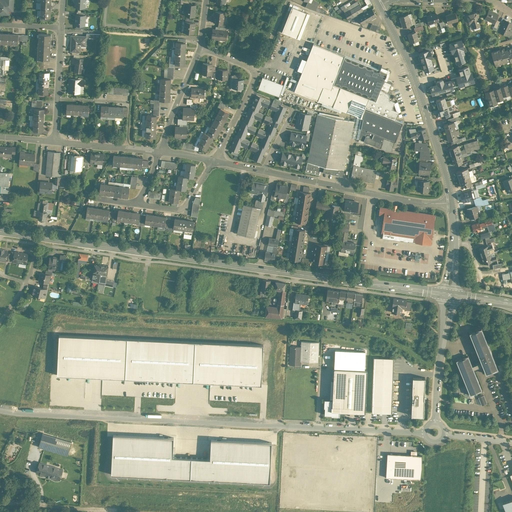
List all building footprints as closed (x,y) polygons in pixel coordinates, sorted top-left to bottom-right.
[(7,0),(7,1),(0,0),(0,13),(8,14),(8,10),(13,10),(13,0),(7,0)] [(312,0),(309,9),(315,11),(317,7),(319,3),(314,0),(312,0)] [(347,7),(343,9),(348,19),(360,12),(362,11),(357,1),(347,7)] [(196,5),(184,4),(184,9),(186,9),(185,15),(194,16),(196,5)] [(283,32),(302,38),(310,12),(292,6),(283,32)] [(51,9),(40,9),(40,10),(38,10),(38,16),(40,17),(50,17),(51,9)] [(360,20),(374,12),(372,9),(362,15),(358,17),(360,20)] [(498,14),(489,10),(485,18),(494,23),(498,14)] [(225,12),(215,11),(214,22),(219,23),(223,23),(225,12)] [(360,12),(348,19),(362,24),(360,20),(358,17),(362,15),(360,12)] [(374,12),(360,20),(362,24),(376,16),(374,12)] [(455,12),(445,15),(446,19),(448,23),(458,20),(455,12)] [(466,15),(469,24),(472,23),(473,28),(474,28),(475,31),(480,29),(479,26),(480,26),(477,18),(476,12),(475,12),(466,15)] [(408,14),(400,16),(403,27),(412,24),(411,19),(412,18),(411,13),(408,14)] [(427,16),(429,24),(430,26),(433,25),(433,23),(438,21),(436,13),(427,16)] [(77,15),(76,15),(75,25),(85,26),(85,15),(84,15),(77,15)] [(511,25),(511,22),(504,19),(499,31),(507,35),(510,29),(511,25)] [(185,21),(184,32),(194,34),(195,23),(193,22),(185,21)] [(380,27),(372,24),(370,29),(378,32),(380,27)] [(219,39),(220,30),(215,29),(213,29),(212,38),(219,39)] [(220,30),(219,39),(226,40),(227,31),(224,30),(220,30)] [(416,31),(408,34),(411,42),(413,42),(414,45),(419,43),(418,40),(416,31)] [(51,34),(39,34),(39,42),(51,43),(51,34)] [(86,37),(72,36),(71,51),(72,51),(72,54),(74,54),(79,54),(79,51),(80,51),(80,48),(85,48),(86,44),(87,44),(89,43),(90,42),(91,40),(91,39),(86,38),(86,37)] [(461,40),(449,44),(452,53),(453,52),(457,64),(458,63),(461,62),(466,61),(464,52),(463,49),(464,49),(464,47),(461,40)] [(51,43),(39,42),(38,42),(37,59),(44,59),(50,60),(51,43)] [(331,89),(345,55),(314,42),(294,90),(363,117),(366,103),(331,89)] [(507,50),(505,51),(504,48),(499,50),(502,62),(503,62),(505,61),(506,62),(510,61),(507,50)] [(430,50),(426,51),(419,53),(425,71),(433,68),(430,58),(432,57),(430,50)] [(499,50),(491,52),(495,64),(499,63),(499,64),(503,63),(503,62),(502,62),(499,50)] [(387,72),(382,69),(345,55),(336,76),(331,89),(366,103),(363,117),(361,128),(385,138),(395,142),(403,122),(396,120),(395,120),(396,119),(396,118),(396,116),(395,114),(394,113),(392,111),(390,109),(389,107),(389,104),(388,102),(388,100),(388,98),(387,96),(389,95),(388,91),(386,92),(385,92),(384,91),(383,90),(380,89),(385,79),(387,72)] [(185,57),(175,56),(175,64),(184,64),(185,57)] [(80,58),(76,58),(75,62),(76,62),(75,72),(81,72),(82,68),(84,59),(80,58)] [(212,63),(203,63),(202,74),(211,75),(212,75),(212,70),(212,64),(212,63)] [(387,72),(385,79),(388,80),(392,70),(383,66),(382,69),(387,72)] [(468,66),(459,69),(460,75),(456,77),(457,77),(459,86),(475,82),(472,72),(470,73),(468,66)] [(227,69),(218,69),(218,70),(218,79),(227,79),(227,69)] [(84,79),(70,78),(69,92),(79,93),(80,84),(83,84),(84,85),(84,79)] [(283,86),(263,78),(262,81),(261,81),(260,84),(261,84),(259,88),(279,96),(283,86)] [(236,79),(233,79),(233,81),(233,88),(242,89),(243,79),(236,79)] [(386,92),(388,91),(387,91),(391,81),(388,80),(385,79),(380,89),(383,90),(384,91),(386,92)] [(453,88),(451,80),(443,83),(442,79),(437,81),(438,85),(430,87),(432,95),(453,88)] [(507,84),(500,86),(503,96),(510,94),(508,86),(507,84)] [(500,86),(496,88),(496,89),(493,90),(496,100),(504,98),(503,96),(500,86)] [(205,88),(191,87),(191,97),(198,98),(204,98),(205,88)] [(493,90),(485,92),(487,98),(488,98),(488,100),(490,105),(490,104),(496,102),(497,103),(493,90)] [(170,93),(160,93),(160,100),(169,101),(170,93)] [(270,101),(256,95),(250,109),(258,112),(262,103),(268,105),(270,101)] [(390,96),(389,95),(387,96),(388,98),(388,100),(388,102),(389,104),(389,107),(390,109),(392,111),(394,113),(395,114),(396,116),(396,118),(396,119),(395,120),(396,120),(399,111),(392,108),(395,100),(390,98),(390,97),(390,96)] [(444,98),(436,100),(439,109),(447,106),(445,101),(444,98)] [(280,105),(273,102),(271,107),(277,109),(273,118),(280,121),(281,122),(287,108),(280,105)] [(447,106),(439,109),(442,117),(450,115),(447,106)] [(128,107),(116,107),(116,116),(123,116),(127,116),(128,107)] [(190,108),(183,108),(183,119),(187,119),(194,120),(194,118),(194,108),(190,108)] [(223,109),(221,108),(217,115),(226,119),(229,112),(223,109)] [(250,109),(249,108),(244,122),(251,125),(255,116),(261,119),(263,114),(258,112),(250,109)] [(354,121),(318,113),(307,162),(306,168),(305,172),(319,175),(320,171),(323,171),(324,166),(344,170),(354,121)] [(226,119),(217,115),(214,121),(222,125),(226,119)] [(273,118),(266,115),(264,120),(271,123),(267,132),(273,135),(274,135),(280,121),(273,118)] [(222,125),(214,121),(211,127),(219,132),(222,125)] [(449,123),(444,124),(446,133),(455,130),(454,126),(455,126),(454,121),(449,123)] [(244,122),(243,122),(237,135),(244,139),(248,129),(254,132),(257,127),(251,125),(244,122)] [(183,127),(175,127),(175,136),(179,136),(179,137),(187,137),(187,128),(187,127),(183,127)] [(219,132),(211,127),(207,134),(213,137),(215,138),(219,132)] [(385,138),(361,128),(359,139),(381,148),(383,143),(385,138)] [(156,130),(146,129),(146,137),(155,137),(156,130)] [(273,135),(267,132),(259,129),(257,133),(264,136),(260,145),(266,148),(267,149),(273,135)] [(425,129),(416,131),(416,132),(414,132),(416,137),(416,139),(420,138),(420,140),(428,138),(425,129)] [(455,130),(446,133),(449,141),(453,139),(456,138),(457,138),(455,134),(459,133),(458,129),(455,130)] [(213,137),(207,134),(205,132),(204,132),(201,139),(209,143),(213,137)] [(306,136),(291,132),(289,143),(290,143),(294,144),(299,145),(303,146),(304,146),(306,140),(307,136),(306,136)] [(237,135),(236,135),(230,149),(232,150),(237,152),(241,143),(248,146),(250,141),(244,139),(237,135)] [(209,143),(201,139),(198,146),(199,146),(206,150),(209,143)] [(477,141),(464,145),(465,149),(466,152),(473,150),(480,148),(477,141)] [(260,145),(253,142),(251,147),(257,150),(253,159),(260,162),(266,148),(260,145)] [(427,144),(415,143),(415,148),(420,149),(420,158),(426,159),(429,159),(430,151),(428,151),(429,148),(427,148),(427,144)] [(12,148),(0,146),(0,155),(12,156),(12,153),(12,148)] [(457,146),(449,148),(451,157),(460,154),(466,153),(466,152),(465,149),(459,151),(457,146)] [(35,154),(25,153),(25,151),(20,151),(19,164),(34,165),(35,154)] [(60,152),(48,151),(47,157),(46,175),(58,176),(60,158),(60,152)] [(377,170),(359,166),(360,160),(362,161),(364,152),(359,151),(358,155),(356,154),(355,159),(351,177),(363,180),(374,182),(377,170)] [(104,154),(91,153),(91,155),(90,155),(89,162),(90,162),(97,163),(102,164),(103,164),(104,154)] [(294,155),(290,154),(286,153),(283,153),(281,162),(282,163),(281,163),(286,164),(286,163),(295,165),(295,166),(299,167),(299,166),(300,166),(301,162),(302,157),(298,156),(299,155),(294,154),(294,155)] [(460,154),(451,157),(454,165),(463,163),(461,157),(460,154)] [(121,156),(114,155),(113,158),(113,164),(113,165),(113,164),(120,165),(121,156)] [(82,157),(71,156),(70,169),(70,172),(78,173),(78,169),(81,170),(82,157)] [(128,157),(121,156),(120,165),(127,166),(128,156),(128,157)] [(135,157),(128,157),(128,156),(127,166),(128,166),(134,166),(134,167),(135,167),(135,157)] [(392,158),(382,156),(380,157),(380,159),(381,160),(388,162),(387,167),(394,168),(396,158),(392,157),(392,158)] [(142,158),(136,157),(135,157),(135,167),(135,166),(142,167),(142,166),(143,160),(143,158),(142,158)] [(426,162),(421,162),(420,162),(419,173),(429,174),(430,163),(426,162)] [(344,170),(324,166),(323,171),(323,172),(343,176),(344,170)] [(467,168),(457,171),(459,179),(473,175),(472,170),(468,171),(467,168)] [(10,173),(2,172),(2,175),(5,175),(4,185),(1,185),(1,192),(8,193),(9,186),(10,173)] [(473,175),(459,179),(462,187),(471,184),(471,182),(475,181),(473,175)] [(398,178),(388,176),(387,179),(390,180),(389,185),(386,184),(385,189),(393,190),(394,186),(397,187),(398,181),(397,181),(398,178)] [(511,190),(511,177),(503,181),(508,192),(511,190)] [(423,180),(418,180),(417,191),(418,191),(418,190),(427,190),(427,192),(428,192),(428,190),(428,185),(429,181),(423,180)] [(259,194),(261,183),(253,182),(253,181),(251,192),(259,194)] [(52,183),(41,182),(40,188),(40,191),(51,192),(52,183)] [(108,184),(101,183),(100,189),(99,193),(100,193),(107,194),(108,184)] [(261,183),(259,194),(258,199),(262,200),(264,200),(265,195),(266,195),(268,185),(261,183)] [(115,185),(108,184),(107,194),(114,195),(115,185)] [(122,186),(115,185),(114,195),(121,196),(122,186)] [(129,187),(123,186),(122,186),(121,196),(128,197),(130,188),(130,187),(129,187)] [(173,188),(167,187),(166,194),(179,196),(180,189),(177,189),(173,188)] [(473,190),(460,194),(463,202),(474,199),(476,198),(475,197),(473,190)] [(179,196),(166,194),(165,200),(178,202),(179,196)] [(476,198),(474,199),(476,206),(478,206),(476,202),(487,199),(487,198),(482,199),(480,196),(475,197),(476,198)] [(358,202),(346,200),(345,203),(344,209),(352,211),(357,211),(358,202)] [(339,206),(330,205),(330,204),(323,202),(322,208),(329,210),(328,216),(326,215),(325,219),(330,220),(330,217),(337,218),(339,206)] [(193,203),(191,216),(198,217),(199,204),(193,203)] [(345,203),(342,203),(341,212),(352,214),(352,211),(344,209),(345,203)] [(254,206),(243,204),(237,233),(254,237),(261,208),(260,208),(254,206)] [(393,208),(380,206),(379,214),(384,215),(381,233),(383,233),(382,238),(409,242),(409,241),(431,244),(435,214),(396,208),(397,205),(393,204),(393,208)] [(95,208),(88,207),(88,206),(87,206),(86,216),(93,217),(95,207),(95,208)] [(476,206),(467,209),(470,218),(479,215),(476,206)] [(102,209),(95,208),(95,207),(93,217),(94,217),(100,218),(102,209),(102,208),(102,209)] [(109,210),(102,209),(100,218),(101,218),(108,219),(108,217),(109,211),(109,210)] [(125,211),(119,210),(118,210),(118,212),(117,218),(117,219),(124,220),(126,211),(125,211)] [(40,211),(38,219),(46,220),(47,212),(46,212),(40,211)] [(133,212),(126,211),(124,220),(131,221),(133,212)] [(140,213),(133,212),(131,221),(132,221),(138,222),(139,222),(139,220),(140,214),(140,213)] [(166,217),(159,216),(158,225),(164,226),(165,226),(165,225),(166,218),(166,217)] [(186,220),(175,218),(175,219),(173,228),(174,228),(185,229),(186,220)] [(194,221),(186,220),(185,229),(184,233),(192,234),(194,221)] [(479,222),(472,224),(472,225),(471,226),(472,228),(473,229),(473,231),(475,230),(476,231),(476,232),(478,232),(478,230),(479,230),(479,229),(481,229),(481,228),(487,226),(487,225),(492,223),(491,220),(479,223),(479,222)] [(349,224),(342,223),(341,230),(348,231),(349,224)] [(492,223),(487,225),(489,232),(491,236),(499,233),(498,229),(495,230),(493,223),(492,223)] [(348,231),(341,230),(339,241),(342,241),(346,241),(348,231)] [(489,232),(480,234),(480,235),(475,237),(477,240),(490,236),(491,236),(489,232)] [(279,239),(269,238),(268,245),(277,247),(279,239)] [(346,241),(342,241),(341,251),(353,253),(354,243),(346,241)] [(487,246),(479,248),(481,256),(494,252),(492,244),(488,246),(487,246)] [(277,247),(268,245),(267,251),(266,251),(264,260),(274,261),(277,247)] [(4,249),(0,248),(0,260),(6,261),(6,260),(10,260),(11,253),(4,252),(4,249)] [(28,254),(15,252),(13,261),(26,264),(28,254)] [(494,252),(481,256),(484,264),(492,261),(497,259),(494,252)] [(56,258),(53,257),(53,258),(50,257),(49,268),(54,269),(54,268),(59,268),(60,260),(60,259),(56,258)] [(101,264),(95,263),(93,272),(92,281),(99,283),(99,280),(100,273),(101,264)] [(108,265),(101,264),(100,273),(107,274),(108,265)] [(511,271),(502,273),(503,279),(511,277),(511,271)] [(45,273),(41,272),(39,281),(45,282),(48,283),(50,275),(45,273)] [(270,280),(262,279),(260,295),(265,296),(266,291),(269,292),(270,280)] [(285,283),(276,281),(275,289),(277,289),(276,293),(279,293),(278,296),(285,297),(286,291),(284,290),(285,283)] [(43,288),(34,286),(32,294),(37,295),(37,296),(40,297),(40,296),(45,297),(47,289),(46,289),(43,288)] [(340,290),(327,289),(326,299),(332,300),(338,301),(340,290)] [(347,291),(340,290),(338,301),(338,303),(343,304),(344,299),(346,299),(347,291)] [(355,292),(347,291),(346,299),(348,299),(347,303),(352,304),(353,300),(354,300),(355,292)] [(363,293),(355,292),(354,300),(357,301),(356,306),(362,306),(362,301),(361,301),(363,293)] [(308,295),(296,293),(294,302),(300,303),(307,304),(308,295)] [(406,299),(394,298),(392,312),(401,313),(402,307),(405,308),(406,301),(406,299)] [(284,305),(277,304),(276,307),(266,306),(265,317),(282,318),(284,305)] [(469,332),(481,362),(483,365),(486,373),(491,371),(491,370),(492,370),(492,371),(498,369),(481,327),(476,330),(476,331),(475,331),(475,330),(469,332)] [(261,385),(263,344),(59,334),(57,375),(178,381),(183,381),(188,381),(196,382),(201,382),(206,382),(261,385)] [(319,342),(301,341),(301,347),(300,361),(318,362),(319,342)] [(301,347),(290,346),(290,364),(300,365),(300,361),(301,347)] [(472,366),(468,355),(462,358),(463,358),(462,359),(461,358),(456,360),(470,395),(475,393),(475,392),(476,391),(476,392),(482,390),(477,377),(473,369),(483,365),(481,362),(472,366)] [(394,358),(374,357),(372,412),(392,413),(394,358)] [(367,370),(334,368),(333,399),(332,410),(340,411),(365,412),(367,370)] [(421,377),(413,377),(412,392),(412,402),(411,415),(412,415),(420,415),(424,415),(424,400),(424,399),(425,394),(424,394),(424,393),(425,377),(421,377)] [(484,395),(478,397),(481,405),(487,403),(484,395)] [(340,411),(332,410),(333,399),(324,399),(324,407),(325,407),(325,414),(332,414),(332,415),(340,416),(340,411)] [(72,441),(43,433),(39,446),(67,455),(68,455),(68,453),(71,444),(72,441)] [(269,481),(271,442),(210,440),(209,459),(172,457),(173,438),(113,435),(111,474),(269,481)] [(71,444),(68,453),(73,455),(76,446),(71,444)] [(415,455),(416,452),(411,452),(411,455),(387,453),(386,472),(386,477),(421,479),(422,455),(415,455)] [(60,464),(58,468),(62,470),(66,460),(67,456),(63,454),(60,464)] [(50,466),(39,462),(35,473),(59,481),(62,470),(58,468),(50,466)] [(502,503),(505,511),(511,511),(511,499),(502,503)]
